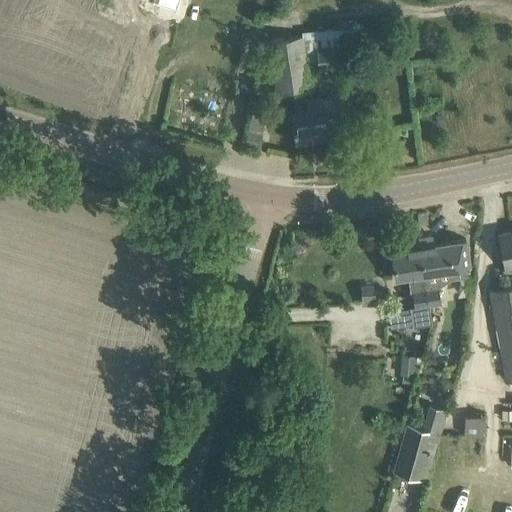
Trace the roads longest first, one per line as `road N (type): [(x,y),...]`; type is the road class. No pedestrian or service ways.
road 1 (unclassified): [(184,511),(264,200)]
road 2 (tertiary): [(264,200),(0,118)]
road 3 (tertiary): [(511,168),(399,191),(264,200)]
